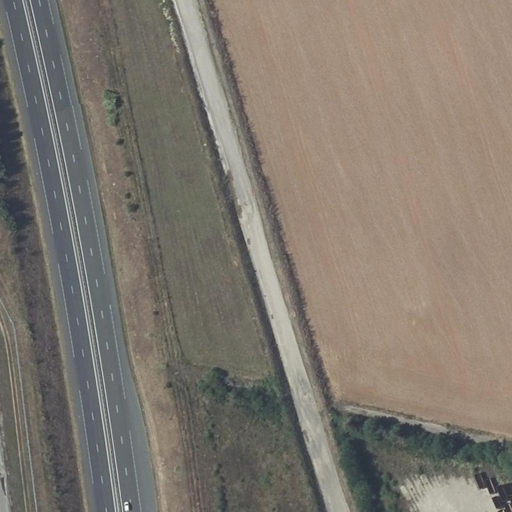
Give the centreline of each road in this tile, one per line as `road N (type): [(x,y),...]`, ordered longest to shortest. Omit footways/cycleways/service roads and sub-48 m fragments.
road 1 (motorway): [(12,0),(60,223),(105,511)]
road 2 (motorway): [(132,511),(86,218),(39,0)]
road 3 (unclassified): [(511,449),(355,410)]
